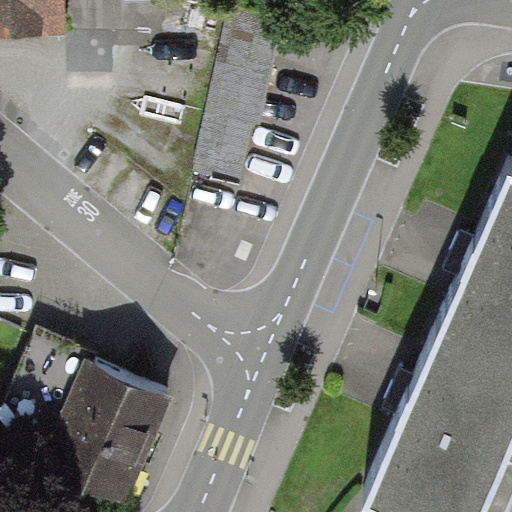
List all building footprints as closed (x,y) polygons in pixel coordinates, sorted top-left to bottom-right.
[(0,0),(0,26),(70,25),(69,0),(0,0)] [(199,164),(254,176),(291,15),(237,2),(199,164)] [(511,165),(510,164),(438,329),(511,361),(511,165)] [(511,361),(438,329),(365,493),(408,511),(472,511),(511,423),(511,361)] [(125,507),(172,396),(85,359),(38,470),(125,507)]
